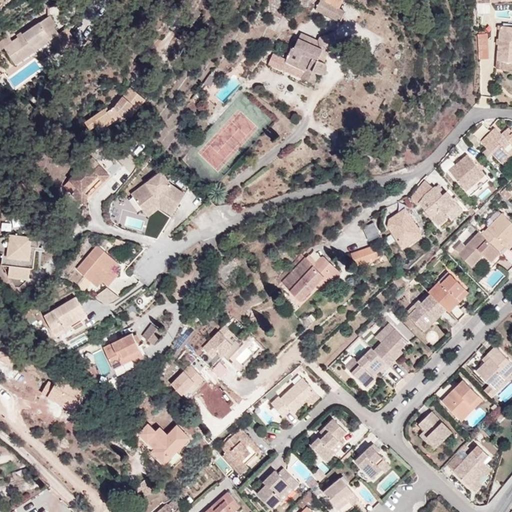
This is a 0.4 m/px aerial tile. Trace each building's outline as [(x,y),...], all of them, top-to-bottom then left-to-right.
[(323,10),(321,13),(340,23),(346,11),(339,8),(326,1),(326,0),(320,0),(317,7),(323,10)] [(321,15),(321,13),(323,10),(317,7),(315,12),(321,15)] [(51,16),(27,33),(20,38),(14,42),(10,37),(0,44),(0,48),(2,52),(6,49),(17,65),(34,53),(40,62),(58,50),(62,55),(78,42),(68,28),(60,34),(55,27),(58,25),(51,16)] [(497,61),(503,62),(511,62),(511,26),(500,25),(497,61)] [(20,38),(27,33),(24,29),(17,34),(20,38)] [(318,40),(309,36),(307,42),(298,38),(293,50),(291,49),(285,62),(295,66),(297,63),(307,68),(305,71),(303,79),(313,84),(318,73),(322,74),(326,71),(327,66),(325,63),(323,62),(328,52),(339,47),(334,32),(320,37),(318,40)] [(307,42),(309,36),(301,32),(298,38),(307,42)] [(478,50),(479,60),(489,59),(488,50),(478,50)] [(303,79),(305,71),(307,68),(297,63),(295,66),(285,62),(277,58),(274,65),(303,79)] [(511,62),(503,62),(503,69),(511,70),(511,62)] [(209,86),(216,78),(210,73),(203,81),(209,86)] [(132,116),(145,100),(130,87),(114,108),(107,112),(104,109),(85,122),(93,132),(112,119),(118,127),(132,116)] [(502,163),(511,152),(511,133),(511,135),(506,130),(501,134),(495,128),(481,142),(502,163)] [(511,157),(511,152),(502,163),(504,165),(511,157)] [(467,154),(449,170),(470,196),(489,179),(467,154)] [(87,163),(70,179),(78,188),(72,194),(82,203),(89,197),(84,192),(99,177),(100,176),(94,171),(87,163)] [(101,165),(94,171),(100,176),(99,177),(104,182),(111,176),(101,165)] [(162,172),(132,194),(145,212),(161,200),(177,210),(186,195),(172,186),(162,172)] [(412,196),(419,202),(424,195),(434,188),(425,180),(412,196)] [(449,215),(460,206),(448,191),(443,194),(436,186),(434,188),(424,195),(419,202),(438,224),(449,215)] [(177,210),(161,200),(145,212),(148,216),(161,206),(174,214),(177,210)] [(463,209),(460,206),(449,215),(452,219),(463,209)] [(390,220),(389,225),(405,249),(423,237),(405,210),(390,220)] [(481,235),(499,252),(505,245),(511,237),(511,222),(502,213),(481,235)] [(377,223),(366,227),(370,237),(381,233),(377,223)] [(9,276),(12,276),(27,278),(30,278),(31,268),(34,268),(37,247),(38,247),(40,232),(32,231),(32,237),(11,234),(9,253),(2,253),(2,264),(10,265),(9,276)] [(481,235),(479,232),(465,246),(461,243),(454,251),(472,267),(483,255),(491,262),(500,253),(499,252),(481,235)] [(375,245),(350,254),(355,267),(380,258),(375,245)] [(77,269),(98,286),(103,281),(106,284),(115,274),(112,271),(118,263),(97,246),(77,269)] [(323,278),(329,283),(333,285),(341,274),(324,258),(320,258),(316,262),(313,266),(305,258),(301,254),(276,281),(279,284),(281,282),(301,301),(315,286),(323,278)] [(240,255),(234,258),(237,263),(238,262),(243,260),(240,255)] [(313,266),(316,262),(308,255),(305,258),(313,266)] [(233,260),(218,274),(226,283),(241,270),(233,260)] [(448,272),(439,282),(441,284),(450,275),(448,272)] [(446,310),(449,313),(460,302),(456,298),(465,289),(450,275),(441,284),(439,282),(428,292),(430,295),(446,310)] [(27,278),(12,276),(11,283),(16,287),(20,286),(27,278)] [(322,291),(329,283),(323,278),(315,286),(322,291)] [(415,279),(408,285),(412,288),(418,282),(415,279)] [(107,304),(118,295),(109,285),(98,294),(107,304)] [(456,298),(460,302),(469,293),(465,289),(456,298)] [(424,331),(446,310),(430,295),(421,303),(419,301),(414,305),(416,308),(408,316),(424,331)] [(45,315),(55,332),(71,323),(86,314),(76,297),(45,315)] [(416,308),(414,305),(406,314),(408,316),(416,308)] [(71,323),(55,332),(58,336),(73,328),(71,323)] [(375,337),(381,343),(395,329),(389,323),(375,337)] [(151,342),(160,330),(152,324),(143,336),(151,342)] [(233,333),(225,325),(204,347),(213,356),(218,350),(223,354),(233,344),(228,339),(233,333)] [(381,343),(374,350),(387,363),(389,365),(400,355),(397,352),(401,349),(408,342),(395,329),(381,343)] [(163,332),(160,330),(151,342),(154,344),(163,332)] [(133,360),(144,354),(133,332),(104,347),(115,369),(133,360)] [(486,365),(484,363),(476,371),(494,390),(511,372),(511,363),(496,347),(487,354),(490,357),(492,359),(486,365)] [(374,350),(372,349),(359,361),(356,359),(347,368),(366,387),(375,378),(373,376),(378,371),(387,363),(374,350)] [(146,359),(144,354),(133,360),(135,364),(146,359)] [(347,368),(356,359),(354,357),(345,366),(347,368)] [(215,368),(221,374),(227,368),(221,362),(215,368)] [(389,365),(387,363),(378,371),(382,374),(390,366),(389,365)] [(208,382),(192,367),(171,388),(187,404),(208,382)] [(314,391),(302,378),(281,398),(279,396),(271,404),(283,417),(291,411),(293,413),(306,402),(304,400),(306,398),(314,391)] [(470,404),(474,408),(483,400),(463,380),(442,401),(458,417),(470,404)] [(320,396),(314,391),(306,398),(311,404),(320,396)] [(462,421),(474,408),(470,404),(458,417),(462,421)] [(423,432),(437,447),(452,432),(432,411),(419,424),(424,430),(423,432)] [(338,442),(339,440),(342,438),(347,432),(333,419),(320,432),(322,434),(324,436),(321,439),(319,437),(311,445),(327,461),(335,453),(331,449),(338,442)] [(139,433),(148,441),(154,448),(151,451),(164,463),(189,438),(177,426),(168,435),(160,427),(156,431),(148,424),(139,433)] [(249,445),(253,442),(241,428),(221,447),(227,453),(223,457),(241,476),(249,468),(245,464),(257,453),(249,445)] [(434,450),(437,447),(423,432),(419,435),(434,450)] [(154,448),(148,441),(144,446),(150,452),(151,451),(154,448)] [(261,450),(253,442),(249,445),(257,453),(261,450)] [(342,446),(338,442),(331,449),(335,453),(342,446)] [(383,470),(383,471),(390,465),(371,446),(356,461),(373,479),(383,470)] [(479,467),(483,462),(488,456),(478,447),(473,452),(472,451),(453,471),(469,487),(483,472),(481,470),(479,467)] [(275,470),(266,479),(269,482),(266,485),(258,494),(272,509),(282,499),(279,497),(291,486),(294,489),(299,484),(284,468),(279,474),(275,470)] [(342,477),(324,491),(340,509),(349,502),(352,505),(360,500),(342,477)] [(135,488),(142,498),(153,489),(146,480),(135,488)] [(283,501),(294,489),(291,486),(279,497),(282,499),(283,501)] [(216,511),(212,507),(206,511),(236,511),(241,507),(228,493),(223,497),(226,501),(216,511)] [(168,502),(167,503),(166,504),(175,511),(178,508),(182,505),(174,497),(168,502)] [(223,497),(212,507),(216,511),(226,501),(223,497)]
